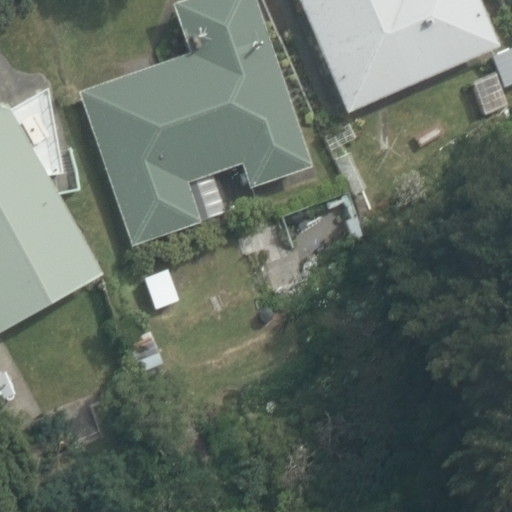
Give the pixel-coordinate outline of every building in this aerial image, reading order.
[(77,88),(131,245),(201,221),(187,182),(240,164),(248,187),(309,166),(252,0),(179,0),(170,3),(186,51),(77,88)] [(299,0),(343,109),(494,48),(474,0),(299,0)] [(511,46),(491,55),(504,87),(511,83),(511,46)] [(484,114),(506,104),(493,75),(471,85),(484,114)] [(0,106),(0,332),(101,276),(45,176),(61,174),(45,89),(9,114),(4,104),(0,106)] [(170,269),(144,277),(153,307),(179,299),(170,269)]
